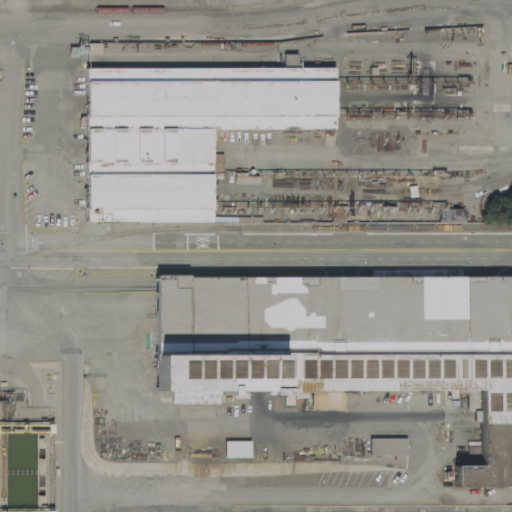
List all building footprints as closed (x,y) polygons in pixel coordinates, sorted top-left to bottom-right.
[(85,67),(84,222),(210,222),(210,130),(332,130),(332,68),(85,67)] [(511,274),(155,276),(154,390),(477,390),(478,466),(452,466),(452,486),(511,486),(511,274)] [(0,448),(47,359),(0,357),(0,448)] [(404,438),(368,437),(367,453),(404,454),(404,438)] [(248,440),(222,440),(222,457),(248,457),(248,440)]
